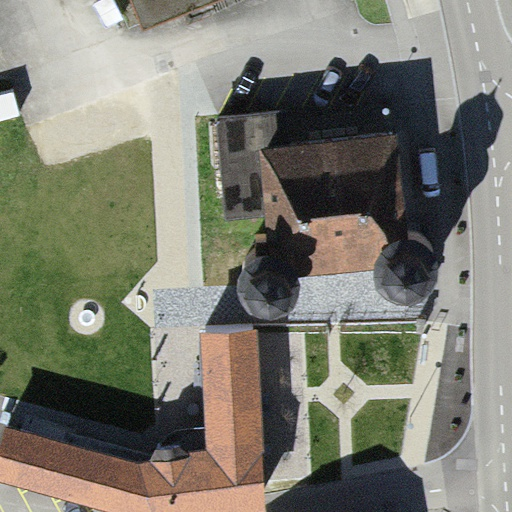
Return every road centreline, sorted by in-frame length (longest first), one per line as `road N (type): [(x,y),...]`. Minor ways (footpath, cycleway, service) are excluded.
road 1 (tertiary): [(489,133),(504,488)]
road 2 (residential): [(365,511),(504,488)]
road 3 (secondary): [(466,0),(489,133)]
